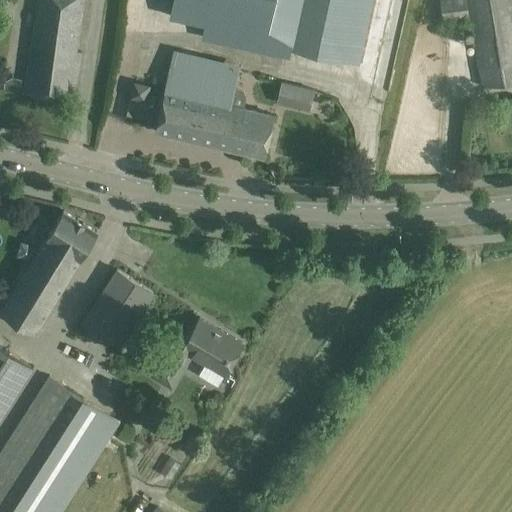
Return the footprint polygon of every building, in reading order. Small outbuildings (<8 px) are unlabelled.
[(76,80),(77,80),(81,52),(76,51),(83,0),(39,0),(27,73),(26,73),(24,93),(74,100),(76,80)] [(174,0),(170,17),(267,38),(275,0),(174,0)] [(358,64),(371,0),(286,0),(277,47),(358,64)] [(511,0),(440,0),(445,24),(472,20),(483,87),(511,82),(511,0)] [(265,157),(269,138),(274,115),(230,105),(238,73),(173,58),(166,90),(165,89),(155,131),(265,157)] [(2,88),(21,91),(22,77),(4,75),(2,88)] [(277,80),(273,101),(307,108),(311,87),(277,80)] [(34,333),(87,249),(97,232),(63,211),(0,312),(34,333)] [(83,323),(119,346),(154,292),(118,269),(83,323)] [(174,334),(151,374),(172,387),(191,354),(205,362),(198,374),(217,385),(243,343),(199,317),(186,340),(174,334)] [(0,418),(33,367),(0,345),(0,418)] [(105,447),(121,422),(48,376),(0,450),(0,511),(57,511),(101,444),(105,447)]
